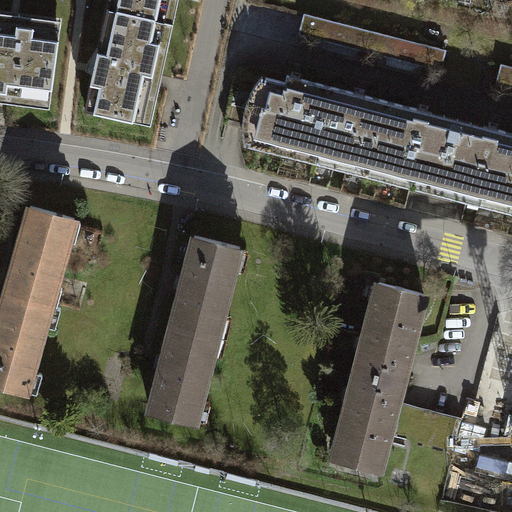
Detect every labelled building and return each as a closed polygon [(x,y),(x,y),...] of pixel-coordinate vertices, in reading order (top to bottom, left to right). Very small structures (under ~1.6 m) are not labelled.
[(108,0),(107,7),(174,22),(178,0),(108,0)] [(161,80),(174,22),(107,7),(94,68),(85,110),(152,124),(161,80)] [(447,49),(304,13),(299,34),(441,70),(447,49)] [(0,100),(50,107),(62,24),(15,18),(0,15),(0,100)] [(511,66),(501,64),(496,85),(511,88),(511,66)] [(511,131),(287,74),(285,81),(262,76),(255,85),(250,94),(257,95),(249,123),(243,122),(243,134),(245,144),(511,212),(511,131)] [(31,205),(6,292),(51,304),(75,217),(31,205)] [(173,322),(218,334),(240,246),(195,235),(173,322)] [(357,368),(402,380),(410,351),(414,351),(417,338),(413,337),(425,293),(380,281),(357,368)] [(51,305),(51,304),(6,292),(0,312),(0,384),(26,392),(51,305)] [(218,334),(173,322),(150,410),(195,422),(218,334)] [(402,380),(357,368),(335,455),(380,467),(391,423),(395,424),(399,410),(395,409),(402,380)] [(414,413),(401,409),(394,436),(454,451),(462,419),(415,407),(414,413)]
